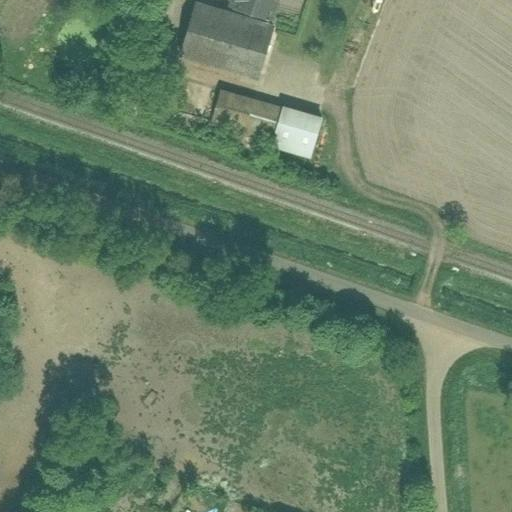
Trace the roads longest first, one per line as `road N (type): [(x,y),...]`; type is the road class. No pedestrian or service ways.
road 1 (unclassified): [(0,166),(511,352)]
road 2 (track): [(438,327),(445,511)]
